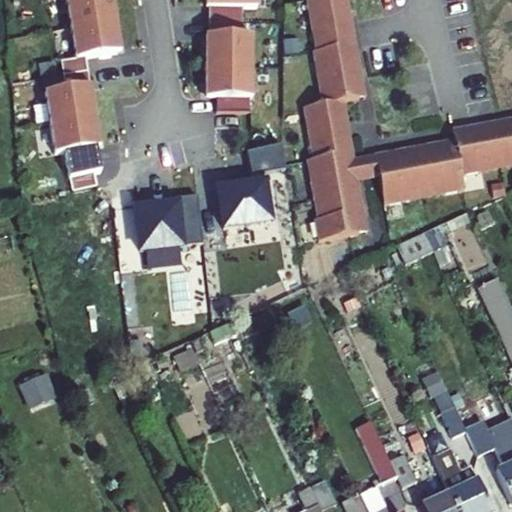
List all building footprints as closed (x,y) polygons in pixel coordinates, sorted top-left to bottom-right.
[(114,9),(111,10),(110,1),(109,0),(66,0),(75,60),(118,54),(117,45),(115,37),(118,36),(114,9)] [(245,0),(212,0),(212,32),(211,40),(209,39),(208,67),(211,67),(210,77),(210,84),(218,84),(218,99),(250,100),(251,85),(254,85),(255,24),(245,23),(245,0)] [(318,230),(358,224),(356,211),(353,212),(351,201),(357,200),(352,171),(349,172),(348,161),(354,160),(348,128),(345,128),(343,113),(349,112),(345,91),(361,88),(358,72),(355,72),(353,57),(359,56),(353,20),(350,20),(347,5),(353,4),(352,0),(311,0),(318,40),(315,41),(324,94),(305,97),(314,148),(310,149),(314,169),(311,169),(317,209),(314,209),(318,230)] [(367,87),(353,4),(347,5),(350,20),(353,20),(359,56),(353,57),(355,72),(358,72),(361,88),(367,87)] [(59,60),(40,62),(43,87),(61,85),(59,60)] [(88,95),(87,87),(44,93),(54,154),(96,148),(95,139),(94,130),(96,130),(92,103),(90,104),(88,95)] [(478,127),(477,121),(506,116),(506,119),(511,117),(511,111),(453,122),(454,128),(467,126),(467,128),(478,127)] [(355,148),(349,112),(343,113),(345,128),(348,128),(354,160),(348,161),(349,172),(352,171),(357,200),(351,201),(353,212),(356,211),(358,224),(367,222),(363,199),(358,171),(355,148)] [(379,168),(384,196),(405,192),(404,189),(443,183),(443,186),(464,182),(462,167),(482,164),(482,161),(511,156),(511,117),(506,119),(506,116),(477,121),(478,127),(467,128),(467,126),(454,128),(455,132),(457,142),(445,144),(446,147),(435,149),(434,143),(399,149),(400,155),(389,157),(389,154),(377,156),(379,168)] [(457,142),(455,132),(375,145),(377,156),(389,154),(389,157),(400,155),(399,149),(434,143),(435,149),(446,147),(445,144),(457,142)] [(379,168),(377,156),(375,145),(355,148),(358,171),(379,168)] [(246,155),(253,184),(263,183),(262,175),(284,173),(281,147),(246,155)] [(253,184),(213,189),(220,233),(273,226),(266,182),(263,183),(253,184)] [(178,205),(130,210),(136,256),(183,250),(183,249),(202,246),(196,203),(196,198),(179,199),(180,204),(178,205)] [(430,225),(408,236),(416,254),(438,244),(430,225)] [(511,302),(498,270),(477,279),(511,359),(511,302)] [(242,333),(216,337),(223,353),(247,344),(242,333)] [(21,381),(28,406),(56,399),(50,373),(21,381)] [(455,406),(443,411),(455,439),(467,434),(463,427),(455,406)] [(439,437),(427,409),(412,416),(424,443),(439,437)] [(478,421),(463,427),(467,434),(475,455),(490,449),(478,421)] [(403,450),(390,457),(401,485),(416,479),(403,450)] [(511,456),(494,465),(510,501),(511,499),(511,456)] [(383,460),(370,466),(381,494),(394,488),(383,460)] [(437,476),(444,491),(452,511),(485,511),(465,465),(437,476)] [(320,477),(309,482),(320,506),(331,501),(320,477)] [(319,511),(308,487),(293,493),(301,511),(319,511)] [(452,511),(444,491),(417,503),(420,511),(452,511)] [(344,511),(363,511),(355,493),(339,500),(344,511)]
